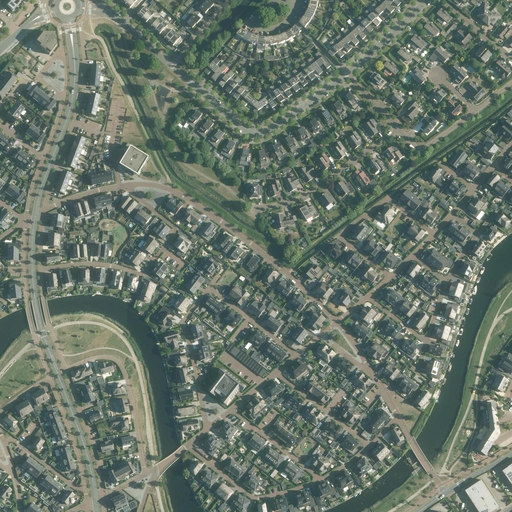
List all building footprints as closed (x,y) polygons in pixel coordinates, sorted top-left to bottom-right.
[(132,7),(134,9),(142,0),(129,0),(126,5),(130,9),(132,7)] [(202,0),(201,2),(209,9),(210,10),(214,5),(209,1),(209,0),(202,0)] [(383,12),(385,10),(386,9),(390,14),(394,10),(390,6),(385,1),(384,0),(377,0),(382,5),(379,8),(383,12)] [(10,10),(12,12),(16,8),(9,2),(6,5),(10,9),(10,10)] [(148,5),(145,2),(137,11),(139,14),(138,16),(142,19),(150,11),(149,10),(146,7),(148,5)] [(201,2),(194,9),(198,13),(201,10),(205,14),(209,9),(201,2)] [(383,12),(379,8),(374,3),(371,7),(375,11),(372,14),(376,19),(379,16),(384,20),(387,17),(383,12)] [(481,21),(482,21),(490,13),(486,9),(489,6),(485,3),(477,11),(480,13),(477,17),(478,18),(477,19),(481,22),(481,21)] [(307,11),(314,15),(315,10),(316,10),(317,8),(309,5),(308,8),(307,11)] [(192,7),(185,14),(188,17),(196,24),(197,25),(201,20),(196,16),(198,13),(194,9),(192,7)] [(376,19),(372,14),(367,10),(364,13),(368,18),(365,21),(369,25),(372,22),(377,27),(380,23),(376,19)] [(444,20),(447,23),(448,22),(449,22),(452,19),(446,14),(447,14),(445,11),(444,12),(441,10),(440,11),(439,11),(436,15),(440,18),(437,20),(441,23),(444,20)] [(154,14),(150,11),(142,19),(146,23),(148,21),(150,23),(158,14),(156,12),(154,14)] [(304,17),(310,22),(312,17),(313,17),(314,15),(307,11),(305,14),(306,14),(304,17)] [(494,16),(490,13),(482,21),(483,22),(482,23),(486,26),(486,25),(488,26),(491,23),(493,25),(500,17),(497,13),(494,16)] [(158,14),(150,23),(153,25),(151,27),(155,31),(163,22),(165,20),(161,17),(158,14)] [(358,27),(362,32),(365,29),(369,33),(373,30),(369,25),(365,21),(361,16),(357,20),(361,24),(358,27)] [(184,21),(181,24),(185,28),(188,25),(192,29),(196,24),(188,17),(184,21)] [(299,22),(305,28),(308,24),(310,22),(304,17),(303,17),(302,19),(300,22),(299,22)] [(167,26),(163,22),(155,31),(160,35),(161,33),(164,35),(172,26),(169,23),(167,26)] [(362,32),(358,27),(354,22),(350,26),(354,30),(351,33),(355,38),(358,35),(362,40),(366,36),(362,32)] [(434,36),(435,35),(436,36),(439,32),(433,28),(434,27),(432,25),(431,26),(429,23),(427,25),(427,24),(423,28),(427,31),(428,30),(434,36)] [(446,33),(448,35),(457,26),(458,26),(454,23),(454,24),(446,33)] [(511,33),(511,25),(511,26),(508,29),(507,28),(506,28),(505,29),(503,27),(501,29),(500,29),(498,31),(498,32),(496,34),(502,39),(505,36),(506,36),(508,38),(511,33)] [(174,28),(172,26),(164,35),(166,37),(165,39),(169,43),(177,34),(172,30),(174,28)] [(291,30),(295,37),(299,33),(301,32),(295,26),(293,27),(294,28),(291,30)] [(242,28),(236,34),(236,35),(241,37),(241,38),(243,39),(247,33),(247,32),(245,31),(242,29),(242,28)] [(359,43),(355,38),(351,33),(347,29),(343,32),(347,37),(344,39),(348,44),(351,41),(355,46),(359,43)] [(285,34),(288,41),(293,38),(295,37),(291,30),(290,30),(288,31),(288,32),(285,34)] [(460,30),(455,36),(460,39),(459,40),(465,46),(472,38),(466,32),(464,34),(460,30)] [(34,43),(49,55),(57,45),(56,43),(55,37),(55,34),(55,33),(50,33),(49,33),(48,33),(43,33),(38,39),(34,43)] [(247,33),(243,39),(248,41),(248,42),(250,43),(253,36),(253,35),(251,34),(247,33)] [(279,36),(281,44),(286,41),(286,42),(288,41),(285,34),(285,33),(282,34),(283,35),(279,36)] [(180,37),(177,34),(169,43),(173,46),(175,44),(177,47),(185,38),(182,35),(180,37)] [(348,44),(344,39),(340,35),(336,38),(340,43),(336,46),(340,50),(344,47),(348,52),(352,49),(348,44)] [(253,36),(250,43),(255,44),(258,45),(259,37),(260,37),(257,36),(253,36)] [(273,45),(276,45),(277,48),(282,47),(281,44),(279,36),(276,36),(276,37),(273,38),(273,45)] [(426,45),(420,41),(421,40),(419,38),(418,39),(415,36),(414,38),(414,37),(410,41),(414,44),(412,46),(415,50),(418,46),(421,49),(422,48),(423,49),(426,45)] [(259,37),(258,45),(263,45),(263,46),(266,46),(266,38),(263,37),(263,38),(259,37)] [(340,50),(336,46),(332,41),(328,44),(332,49),(328,52),(332,57),(336,54),(340,58),(344,55),(340,50)] [(481,60),(485,63),(492,55),(488,52),(487,52),(485,51),(486,50),(482,47),(481,47),(479,45),(474,51),(476,53),(475,54),(479,58),(480,57),(481,59),(481,60)] [(408,62),(409,61),(410,61),(412,58),(407,53),(408,52),(405,50),(405,51),(402,49),(401,50),(400,50),(397,54),(401,57),(401,56),(408,62)] [(433,54),(434,54),(429,59),(433,62),(436,59),(436,58),(437,57),(444,63),(448,58),(447,57),(449,55),(445,52),(443,54),(438,49),(433,54)] [(225,51),(220,58),(225,61),(229,54),(225,51)] [(315,62),(319,67),(323,64),(327,69),(331,66),(319,52),(315,55),(319,60),(315,62)] [(319,67),(315,62),(312,57),(308,61),(311,65),(308,68),(312,73),(315,70),(319,75),(323,72),(319,67)] [(220,61),(216,58),(204,72),(208,75),(212,70),(215,73),(219,69),(216,66),(220,61)] [(496,60),(491,66),(493,68),(501,74),(500,75),(500,76),(500,77),(500,78),(501,78),(501,79),(502,79),(503,79),(504,79),(505,78),(506,78),(511,72),(505,67),(499,61),(498,62),(496,60)] [(393,66),(394,65),(392,63),(391,64),(388,61),(387,63),(387,62),(383,66),(387,69),(385,72),(388,75),(391,72),(394,74),(395,73),(396,74),(399,70),(393,66)] [(300,74),(304,79),(308,76),(311,81),(315,78),(312,73),(308,68),(304,63),(300,66),(304,71),(300,74)] [(219,69),(215,73),(211,78),(215,82),(227,67),(223,64),(219,69)] [(460,69),(456,65),(450,71),(458,78),(455,81),(459,85),(468,76),(465,73),(461,69),(460,69)] [(422,73),(417,68),(413,73),(415,75),(413,78),(417,82),(416,83),(419,86),(420,85),(421,86),(425,81),(420,76),(422,73)] [(304,79),(300,74),(297,69),(293,72),(296,77),(293,79),(296,84),(300,82),(304,87),(308,84),(304,79)] [(222,88),(230,78),(235,74),(231,70),(218,84),(222,88)] [(10,72),(5,79),(12,85),(18,78),(10,72)] [(300,89),(296,84),(293,79),(289,74),(285,77),(289,82),(285,85),(289,90),(292,87),(296,92),(300,89)] [(377,84),(380,86),(381,85),(382,86),(385,83),(379,78),(380,77),(378,75),(377,76),(375,74),(373,75),(373,74),(369,78),(373,81),(371,84),(374,87),(377,84)] [(234,89),(237,92),(241,88),(238,85),(242,80),(238,77),(226,91),(230,94),(234,89)] [(2,82),(2,83),(9,89),(12,85),(5,79),(2,82)] [(281,95),(284,93),(288,98),(292,95),(289,90),(285,85),(281,80),(277,83),(281,88),(277,90),(281,95)] [(15,82),(10,91),(13,92),(18,83),(15,82)] [(0,85),(0,89),(6,93),(9,89),(2,83),(1,84),(0,85)] [(244,99),(248,94),(245,91),(249,86),(245,83),(241,88),(237,92),(233,97),(237,100),(241,96),(244,99)] [(472,92),(474,93),(471,96),(473,97),(472,98),(474,100),(475,100),(477,101),(485,93),(479,87),(478,89),(472,83),(467,88),(472,92)] [(277,90),(274,85),(269,88),(271,90),(267,92),(269,95),(273,100),(276,98),(280,103),(284,100),(281,95),(277,90)] [(33,86),(27,94),(32,98),(38,90),(33,86)] [(38,90),(32,98),(36,101),(42,93),(38,90)] [(404,101),(396,94),(397,93),(394,90),(390,95),(393,97),(392,99),(396,103),(395,104),(398,107),(400,105),(401,105),(401,104),(404,101)] [(437,94),(434,92),(430,96),(433,99),(434,98),(439,103),(440,101),(441,101),(442,101),(442,100),(442,99),(447,94),(441,90),(437,94)] [(42,93),(36,101),(40,104),(46,96),(42,93)] [(359,106),(362,103),(355,95),(353,97),(349,93),(349,94),(345,98),(349,103),(349,104),(354,110),(359,106)] [(258,102),(248,94),(244,99),(240,103),(244,107),(248,102),(258,111),(258,102)] [(276,106),(273,100),(269,95),(258,102),(258,111),(269,103),(272,108),(276,106)] [(46,96),(40,104),(44,108),(51,100),(46,96)] [(51,100),(44,108),(49,111),(55,103),(51,100)] [(451,100),(446,105),(451,109),(449,111),(455,117),(462,109),(456,103),(455,104),(451,100)] [(345,112),(348,110),(343,104),(341,106),(337,102),(338,103),(333,106),(340,116),(345,112)] [(407,107),(409,109),(409,110),(406,114),(412,120),(414,117),(415,117),(416,116),(416,115),(418,112),(416,110),(417,109),(417,108),(414,106),(416,105),(412,102),(407,107)] [(16,104),(12,108),(20,114),(21,114),(24,110),(19,106),(18,105),(16,104)] [(12,108),(9,112),(17,119),(20,114),(12,108)] [(202,115),(202,114),(201,115),(197,111),(192,116),(186,122),(191,126),(191,127),(194,129),(201,121),(199,119),(202,115)] [(338,122),(331,113),(329,115),(326,111),(325,111),(326,112),(321,115),(325,121),(330,128),(335,124),(338,122)] [(9,112),(6,117),(13,123),(17,119),(9,112)] [(425,125),(421,129),(427,134),(430,131),(433,128),(436,124),(430,119),(429,120),(426,117),(422,122),(425,125)] [(321,130),(324,128),(319,122),(317,124),(314,119),(313,120),(314,120),(309,124),(316,133),(321,130)] [(370,122),(364,127),(371,137),(378,132),(373,126),(376,125),(372,119),(370,121),(370,122)] [(503,125),(511,133),(511,123),(506,119),(502,124),(503,125)] [(202,136),(205,139),(212,130),(210,128),(213,124),(212,124),(208,120),(203,126),(203,125),(197,132),(202,136)] [(504,136),(509,139),(511,135),(511,133),(503,125),(498,130),(503,134),(502,135),(504,136)] [(32,126),(26,134),(30,137),(36,129),(32,126)] [(311,136),(307,130),(305,132),(302,128),(301,128),(302,129),(296,132),(303,142),(308,138),(311,136)] [(36,129),(30,137),(34,141),(41,133),(36,129)] [(213,146),(216,148),(223,140),(221,138),(224,134),(219,130),(214,136),(214,135),(208,141),(213,146)] [(360,138),(355,132),(350,135),(352,137),(347,140),(354,149),(360,145),(358,141),(358,140),(360,138)] [(41,133),(34,141),(39,144),(45,136),(41,133)] [(301,148),(295,139),(292,140),(289,136),(289,137),(284,140),(288,146),(292,153),(298,150),(301,148)] [(0,143),(0,149),(1,151),(9,141),(4,137),(0,143)] [(317,145),(313,139),(310,141),(312,144),(308,147),(310,150),(317,145)] [(489,143),(485,147),(495,154),(499,149),(491,144),(493,141),(491,139),(488,142),(489,143)] [(9,141),(1,151),(6,154),(13,144),(9,141)] [(230,159),(235,150),(233,148),(236,143),(235,143),(235,144),(230,141),(226,147),(225,146),(221,154),(227,157),(230,159)] [(74,142),(73,146),(82,150),(83,145),(74,142)] [(340,142),(335,146),(337,148),(333,151),(333,152),(331,153),(334,156),(336,155),(339,160),(345,156),(341,150),(344,148),(340,142)] [(121,165),(124,167),(127,169),(126,170),(129,172),(129,171),(130,171),(135,174),(138,176),(142,170),(144,167),(144,166),(146,163),(147,162),(149,159),(149,158),(144,155),(140,153),(141,151),(128,143),(125,148),(123,151),(127,154),(126,156),(123,161),(121,165)] [(277,145),(272,148),(276,154),(275,154),(279,161),(285,158),(288,156),(282,147),(280,148),(277,144),(277,145)] [(73,146),(71,151),(80,154),(82,150),(73,146)] [(479,150),(476,153),(481,157),(483,154),(491,160),(495,154),(485,147),(484,146),(480,151),(479,150)] [(396,148),(391,151),(390,149),(384,152),(391,161),(395,158),(397,162),(403,158),(398,151),(396,148)] [(18,149),(11,157),(16,160),(22,152),(18,149)] [(246,166),(250,166),(251,155),(248,155),(249,150),(248,150),(242,149),(241,157),(240,165),(246,166)] [(271,165),(268,154),(265,155),(264,150),(263,150),(263,151),(257,152),(259,159),(259,160),(261,168),(268,166),(271,165)] [(459,150),(450,163),(457,169),(461,163),(464,165),(467,161),(464,159),(467,156),(459,150)] [(71,151),(69,156),(78,159),(80,154),(71,151)] [(16,160),(15,161),(20,164),(27,156),(22,152),(16,160)] [(327,163),(327,162),(329,160),(324,154),(319,157),(321,159),(316,162),(323,171),(329,167),(327,163)] [(27,156),(20,164),(24,166),(30,158),(27,156)] [(69,156),(67,161),(76,164),(78,159),(69,156)] [(511,157),(503,167),(508,171),(511,166),(511,156),(511,157)] [(24,166),(22,168),(27,172),(27,171),(35,162),(30,158),(24,166)] [(375,174),(379,171),(380,173),(386,169),(381,162),(378,163),(377,163),(374,159),(368,164),(375,174)] [(468,166),(463,173),(468,176),(476,166),(468,160),(465,164),(468,166)] [(67,161),(65,166),(74,169),(76,164),(67,161)] [(476,166),(468,176),(473,180),(480,171),(482,173),(486,168),(483,166),(480,170),(476,166)] [(305,168),(299,173),(304,180),(303,181),(304,182),(305,183),(306,183),(313,179),(310,174),(312,173),(312,174),(315,172),(311,167),(307,170),(305,168)] [(431,174),(428,178),(434,183),(438,179),(440,175),(438,174),(441,171),(436,167),(434,170),(433,169),(430,173),(431,174)] [(363,173),(360,175),(358,171),(351,176),(357,184),(358,182),(362,188),(366,185),(366,186),(367,185),(367,184),(370,182),(367,178),(363,173)] [(62,172),(60,177),(69,180),(71,175),(62,172)] [(110,172),(104,173),(107,183),(112,182),(112,181),(113,181),(112,177),(111,177),(110,172)] [(491,189),(493,190),(496,185),(495,184),(500,179),(494,175),(485,185),(491,190),(491,189)] [(284,182),(290,193),(297,189),(295,186),(296,185),(297,186),(300,184),(296,176),(292,178),(284,182)] [(60,177),(58,181),(67,185),(69,180),(60,177)] [(58,181),(56,186),(66,190),(67,185),(58,181)] [(268,188),(269,191),(268,192),(268,193),(268,195),(269,195),(270,195),(271,197),(279,195),(278,191),(278,190),(281,189),(278,181),(273,182),(274,184),(272,185),(271,186),(272,187),(268,188)] [(452,194),(460,185),(454,181),(450,187),(447,185),(444,189),(452,195),(452,194)] [(350,194),(354,191),(350,184),(346,187),(342,182),(335,187),(339,193),(340,193),(343,197),(349,192),(350,194)] [(497,196),(504,186),(503,185),(504,184),(501,182),(500,183),(500,182),(497,186),(496,185),(493,190),(492,192),(497,196)] [(11,185),(5,193),(10,196),(16,188),(11,185)] [(259,193),(262,193),(262,187),(259,187),(259,185),(250,185),(250,188),(247,188),(248,194),(251,194),(251,198),(259,198),(259,193)] [(465,189),(460,185),(452,194),(457,198),(465,189)] [(509,189),(508,188),(508,187),(505,185),(505,186),(504,186),(497,196),(501,199),(503,198),(506,200),(508,197),(505,195),(509,189)] [(64,194),(66,190),(56,186),(54,192),(59,194),(59,193),(64,194)] [(16,188),(10,196),(14,199),(22,190),(21,189),(20,191),(16,188)] [(22,190),(14,199),(19,203),(25,194),(26,193),(22,190)] [(407,190),(400,200),(405,204),(412,194),(407,190)] [(331,200),(326,194),(323,196),(323,195),(322,196),(319,199),(325,208),(332,203),(334,205),(336,203),(333,198),(331,200)] [(417,198),(412,194),(405,204),(410,208),(417,199),(417,198)] [(109,195),(104,196),(107,209),(112,208),(109,195)] [(104,196),(98,197),(102,211),(101,208),(106,207),(107,209),(104,196)] [(95,207),(91,207),(92,210),(93,213),(96,212),(102,211),(98,197),(93,199),(95,207)] [(127,197),(118,208),(123,212),(132,201),(127,197)] [(480,201),(476,198),(472,203),(481,210),(486,203),(481,199),(480,201)] [(172,199),(166,207),(171,211),(178,201),(177,202),(172,199)] [(417,199),(410,208),(415,211),(420,205),(423,207),(425,204),(421,202),(417,199)] [(132,201),(123,212),(124,211),(129,215),(127,217),(130,219),(134,215),(131,212),(137,205),(132,201)] [(178,201),(171,211),(176,215),(183,205),(178,201)] [(86,202),(80,204),(84,218),(90,216),(90,217),(94,216),(93,213),(92,210),(89,211),(86,202)] [(425,211),(420,217),(426,221),(433,211),(428,207),(430,205),(427,203),(423,209),(425,211)] [(481,210),(472,203),(468,208),(472,211),(470,214),(476,218),(482,211),(481,210)] [(76,215),(73,216),(74,221),(78,220),(84,218),(80,204),(74,206),(76,215)] [(299,211),(301,215),(303,214),(307,221),(312,217),(314,219),(319,216),(313,206),(309,208),(309,209),(308,209),(306,206),(299,211)] [(382,212),(380,211),(376,217),(389,224),(393,219),(391,217),(394,212),(386,206),(382,212)] [(134,215),(130,219),(133,222),(133,221),(138,225),(146,214),(142,210),(137,217),(134,215)] [(191,210),(185,219),(189,222),(189,223),(189,224),(197,214),(191,210)] [(0,224),(2,226),(1,227),(4,230),(8,225),(5,223),(10,216),(4,211),(0,216),(0,224)] [(433,211),(426,221),(431,225),(434,220),(437,222),(441,217),(433,211)] [(510,221),(500,213),(494,221),(505,229),(510,221)] [(146,214),(138,225),(143,228),(142,229),(145,231),(146,230),(149,226),(146,224),(151,218),(146,214)] [(197,214),(189,224),(193,227),(191,230),(194,233),(199,227),(196,224),(201,217),(197,214)] [(288,225),(293,224),(292,217),(284,219),(283,215),(281,215),(280,215),(277,215),(277,216),(275,217),(276,224),(276,225),(276,226),(276,227),(277,227),(277,228),(277,229),(285,228),(285,227),(286,227),(287,227),(288,226),(288,225)] [(51,221),(50,227),(58,228),(58,231),(62,232),(64,232),(64,229),(64,223),(51,221)] [(161,223),(157,228),(167,235),(170,231),(163,226),(161,223)] [(209,223),(202,232),(208,237),(209,236),(211,238),(215,233),(213,231),(215,228),(209,223)] [(446,228),(444,230),(447,233),(452,236),(459,227),(454,223),(449,230),(446,228)] [(408,233),(407,233),(413,237),(419,229),(414,225),(408,233)] [(362,226),(353,237),(359,241),(363,237),(366,233),(369,235),(372,230),(370,228),(368,231),(362,226)] [(459,227),(452,236),(457,240),(464,231),(459,227)] [(498,232),(492,227),(484,237),(490,242),(498,232)] [(151,230),(149,233),(151,235),(154,237),(156,234),(163,240),(167,235),(157,228),(154,232),(151,230)] [(413,237),(413,238),(418,242),(424,233),(419,229),(413,237)] [(48,235),(48,241),(60,241),(60,236),(62,236),(62,232),(58,231),(56,231),(56,235),(48,235)] [(457,240),(456,240),(464,246),(466,243),(464,242),(469,235),(464,231),(457,240)] [(220,238),(216,243),(222,248),(224,249),(223,251),(226,254),(231,247),(233,245),(230,243),(233,239),(229,236),(229,237),(226,234),(222,239),(220,238)] [(151,235),(145,242),(155,249),(158,245),(153,241),(155,238),(154,237),(151,235)] [(182,236),(178,241),(188,249),(188,248),(187,248),(191,243),(182,236)] [(48,241),(47,247),(54,247),(54,249),(59,249),(60,241),(48,241)] [(178,241),(175,246),(184,254),(188,249),(178,241)] [(371,241),(364,249),(369,253),(376,245),(371,241)] [(145,242),(140,248),(145,252),(146,250),(151,254),(155,249),(145,242)] [(95,243),(94,257),(100,258),(102,243),(95,243)] [(102,243),(100,258),(107,258),(108,249),(111,250),(112,244),(108,243),(108,245),(102,245),(102,243)] [(477,256),(478,257),(485,247),(479,243),(477,246),(476,246),(474,248),(474,249),(472,252),(473,253),(472,254),(476,257),(477,256)] [(73,244),(69,244),(69,250),(73,250),(74,259),(80,258),(79,244),(73,245),(73,244)] [(328,246),(321,251),(324,254),(327,252),(330,257),(331,256),(334,260),(342,254),(339,250),(340,249),(336,244),(330,248),(328,246)] [(376,245),(369,253),(374,257),(381,249),(376,245)] [(235,247),(231,252),(233,254),(231,257),(236,260),(240,256),(243,259),(245,257),(246,254),(242,251),(238,248),(237,249),(235,247)] [(137,248),(131,255),(141,262),(144,258),(139,254),(141,251),(137,248)] [(434,249),(426,259),(431,263),(439,253),(434,249)] [(55,255),(46,256),(47,263),(60,261),(59,255),(61,254),(61,251),(55,251),(55,255)] [(388,251),(381,261),(386,265),(393,255),(388,251)] [(439,253),(431,263),(436,267),(444,257),(439,253)] [(344,257),(341,261),(345,263),(344,263),(349,267),(357,257),(352,254),(347,260),(344,257)] [(131,255),(126,262),(130,265),(132,263),(137,267),(141,262),(131,255)] [(247,259),(243,265),(248,269),(249,266),(255,271),(259,266),(256,265),(259,261),(257,259),(258,258),(254,255),(250,261),(247,259)] [(393,255),(386,265),(391,269),(395,263),(398,265),(402,261),(393,255)] [(209,257),(206,262),(216,270),(220,265),(209,257)] [(357,257),(349,267),(354,271),(353,273),(356,275),(360,270),(357,268),(362,261),(357,257)] [(444,257),(436,267),(441,271),(446,265),(449,268),(453,262),(450,260),(449,261),(444,257)] [(466,262),(463,267),(472,272),(476,263),(471,261),(469,263),(466,262)] [(160,262),(156,267),(166,275),(170,270),(160,262)] [(206,262),(201,267),(212,275),(215,270),(216,270),(206,262)] [(414,264),(405,275),(411,280),(415,275),(416,275),(418,272),(420,269),(419,268),(420,267),(416,264),(415,265),(414,264)] [(315,265),(306,275),(312,281),(315,277),(318,279),(324,273),(315,265)] [(156,267),(152,272),(160,278),(164,273),(166,275),(156,267)] [(368,267),(361,275),(366,279),(373,271),(368,267)] [(464,278),(470,281),(471,278),(469,277),(472,272),(463,267),(462,268),(460,272),(461,272),(460,273),(465,276),(464,278)] [(267,275),(263,278),(270,283),(268,285),(272,289),(276,284),(273,282),(277,277),(276,276),(277,274),(271,269),(269,271),(268,270),(265,274),(267,275)] [(78,275),(78,284),(83,284),(83,282),(92,283),(92,278),(88,278),(88,271),(86,271),(86,270),(83,270),(83,271),(81,271),(81,275),(78,275)] [(96,270),(95,281),(102,282),(102,286),(105,286),(106,279),(103,279),(104,271),(96,270)] [(64,281),(61,282),(62,289),(66,288),(65,285),(72,283),(69,271),(62,273),(64,281)] [(373,271),(366,279),(372,284),(379,275),(373,271)] [(192,278),(191,278),(201,285),(204,281),(200,277),(201,274),(198,272),(197,275),(196,274),(193,278),(192,278)] [(110,274),(108,282),(111,283),(111,285),(115,286),(116,286),(116,284),(120,285),(122,276),(118,276),(118,275),(113,274),(113,275),(112,274),(110,274)] [(50,285),(46,285),(47,293),(50,293),(50,291),(57,290),(55,275),(49,276),(50,285)] [(424,291),(432,280),(429,278),(427,276),(423,282),(421,280),(417,285),(419,287),(424,291)] [(130,277),(126,291),(138,294),(141,284),(141,283),(138,283),(138,282),(136,281),(137,278),(130,277)] [(191,278),(188,283),(197,290),(201,285),(191,278)] [(435,282),(432,280),(424,291),(432,296),(436,291),(433,289),(437,284),(435,283),(435,282)] [(145,282),(140,299),(149,302),(155,285),(145,282)] [(276,285),(272,289),(280,295),(287,285),(283,282),(279,287),(276,285)] [(323,282),(316,292),(321,296),(328,286),(329,286),(323,282)] [(452,285),(450,289),(464,293),(464,294),(467,285),(460,282),(459,285),(453,283),(452,285)] [(188,283),(184,287),(194,294),(197,290),(188,283)] [(287,285),(280,295),(281,295),(286,298),(293,288),(288,284),(287,285)] [(328,286),(321,296),(326,300),(331,293),(334,295),(335,293),(337,291),(335,289),(333,290),(328,286)] [(236,288),(230,295),(236,300),(242,293),(236,288)] [(386,296),(383,299),(384,300),(383,300),(387,303),(388,302),(388,303),(389,303),(396,293),(397,293),(391,289),(390,291),(387,289),(383,294),(386,296)] [(454,300),(460,302),(462,299),(464,293),(450,289),(449,293),(450,293),(449,295),(455,297),(454,300)] [(346,290),(342,295),(351,302),(355,297),(346,290)] [(237,301),(236,302),(241,305),(248,296),(244,293),(243,294),(242,293),(236,300),(237,301)] [(396,293),(389,303),(394,307),(397,302),(399,304),(403,299),(401,297),(401,296),(396,293)] [(341,294),(337,299),(347,307),(351,302),(342,295),(341,294)] [(180,295),(176,300),(186,308),(190,303),(180,295)] [(290,300),(288,303),(290,305),(291,305),(295,308),(302,299),(303,298),(298,295),(293,302),(292,302),(290,300)] [(210,296),(202,306),(207,310),(215,300),(210,296)] [(403,305),(400,310),(404,313),(412,304),(407,300),(405,298),(401,303),(403,305)] [(295,308),(295,309),(299,313),(307,303),(302,299),(295,308)] [(176,300),(172,305),(182,312),(186,308),(176,300)] [(215,300),(207,310),(208,310),(212,313),(212,314),(220,304),(215,300)] [(255,302),(249,310),(253,314),(261,304),(256,300),(255,302)] [(404,313),(404,314),(409,318),(413,313),(415,315),(419,310),(417,308),(417,307),(412,303),(412,304),(404,313)] [(448,305),(446,311),(456,314),(459,305),(453,303),(452,306),(448,305)] [(220,304),(212,314),(217,317),(215,319),(218,321),(222,315),(220,314),(225,308),(220,304)] [(261,304),(253,314),(258,318),(266,308),(261,304)] [(162,317),(159,321),(164,326),(167,322),(172,325),(175,322),(167,315),(170,311),(165,307),(160,313),(163,315),(162,317)] [(365,309),(363,312),(374,320),(379,313),(374,309),(373,310),(372,311),(370,310),(367,307),(366,309),(365,309)] [(231,311),(223,321),(228,325),(236,315),(231,311)] [(454,320),(456,314),(446,311),(444,317),(450,318),(449,321),(455,323),(456,320),(454,320)] [(361,315),(359,317),(365,321),(363,323),(368,327),(370,325),(374,320),(363,312),(361,314),(361,315)] [(316,313),(312,318),(313,319),(321,325),(325,320),(316,313)] [(415,322),(413,325),(419,330),(429,318),(422,313),(418,318),(415,322)] [(236,315),(228,325),(233,329),(241,319),(236,315)] [(272,317),(266,325),(271,329),(277,321),(272,317)] [(313,319),(310,324),(318,330),(322,326),(321,325),(313,319)] [(277,321),(271,329),(276,333),(282,325),(277,321)] [(385,325),(381,330),(384,332),(384,331),(389,335),(390,334),(396,326),(391,322),(389,325),(388,326),(387,326),(385,325)] [(356,326),(353,329),(354,330),(354,331),(357,334),(357,335),(359,336),(360,336),(364,339),(366,336),(369,338),(373,333),(370,331),(369,333),(358,325),(357,326),(356,326)] [(438,328),(437,331),(449,335),(450,336),(453,326),(447,325),(446,327),(440,325),(439,328),(438,328)] [(201,326),(191,329),(193,334),(202,332),(201,326)] [(298,326),(294,331),(304,339),(308,334),(298,326)] [(396,326),(390,334),(395,338),(397,340),(401,335),(401,334),(399,333),(399,332),(401,330),(396,326)] [(202,332),(193,334),(194,340),(202,338),(203,343),(208,342),(207,337),(206,331),(202,332)] [(255,331),(247,341),(252,345),(260,335),(255,331)] [(294,331),(291,336),(300,344),(304,339),(294,331)] [(437,331),(436,335),(437,335),(436,338),(442,340),(441,343),(447,344),(449,335),(437,331)] [(177,332),(165,336),(167,343),(171,342),(173,351),(179,349),(176,340),(179,339),(177,332)] [(260,335),(252,345),(258,349),(265,339),(260,335)] [(402,343),(398,348),(400,350),(405,354),(413,343),(411,341),(410,341),(408,340),(404,345),(402,343)] [(371,350),(369,353),(371,355),(370,355),(373,357),(381,347),(374,341),(370,346),(372,347),(373,348),(371,350)] [(204,348),(198,349),(199,355),(211,352),(209,346),(208,342),(203,343),(204,348)] [(271,343),(264,352),(269,355),(268,356),(269,357),(277,347),(271,343)] [(413,343),(405,354),(412,359),(416,354),(415,353),(414,352),(415,350),(418,347),(416,346),(416,345),(413,343)] [(320,360),(328,350),(327,349),(327,348),(322,345),(315,354),(321,359),(320,360)] [(431,345),(428,353),(441,356),(443,349),(446,350),(447,347),(440,345),(440,348),(439,348),(439,347),(435,346),(435,347),(431,345)] [(381,347),(373,357),(374,358),(375,359),(376,360),(376,359),(378,361),(382,356),(385,358),(389,352),(386,350),(387,350),(382,346),(381,347)] [(277,347),(269,357),(273,360),(281,350),(277,347)] [(281,350),(273,360),(274,360),(275,359),(280,362),(286,354),(281,350)] [(330,351),(328,350),(320,360),(327,365),(335,354),(330,350),(330,351)] [(178,352),(172,354),(172,357),(175,356),(178,366),(186,364),(185,358),(184,354),(179,356),(178,352)] [(211,352),(199,355),(200,361),(212,358),(211,352)] [(428,363),(427,367),(439,370),(442,361),(437,360),(436,362),(430,360),(429,364),(428,363)] [(334,369),(339,374),(346,365),(345,364),(345,363),(342,361),(341,361),(340,361),(338,364),(337,363),(333,367),(335,368),(334,369)] [(385,370),(383,373),(387,377),(388,377),(394,369),(396,367),(390,363),(388,361),(384,367),(386,368),(385,370)] [(297,365),(295,367),(303,376),(308,372),(307,370),(308,369),(304,364),(303,365),(300,362),(296,365),(297,365)] [(511,366),(504,362),(499,369),(503,372),(505,370),(511,374),(511,372),(511,366)] [(99,367),(101,374),(113,371),(110,364),(105,365),(104,364),(101,365),(101,366),(99,367)] [(348,366),(346,365),(339,374),(345,378),(346,377),(347,378),(350,373),(349,372),(352,368),(348,366)] [(297,380),(303,376),(295,367),(294,368),(294,367),(290,370),(291,370),(290,371),(292,374),(291,375),(295,380),(296,379),(297,380)] [(427,367),(426,370),(427,371),(426,373),(432,375),(431,378),(437,379),(440,370),(439,370),(427,367)] [(182,368),(176,370),(177,378),(181,378),(182,384),(190,382),(189,379),(191,379),(189,373),(188,373),(187,370),(183,371),(182,368)] [(83,369),(73,373),(74,377),(79,376),(80,378),(92,374),(90,369),(84,371),(83,369)] [(388,377),(387,378),(391,381),(392,380),(393,381),(395,378),(397,379),(401,375),(399,373),(399,372),(394,369),(388,377)] [(225,371),(211,389),(229,403),(236,394),(239,390),(243,385),(225,371)] [(347,382),(347,383),(350,385),(352,383),(358,387),(365,378),(364,377),(359,373),(354,380),(350,378),(347,382)] [(402,382),(398,387),(400,389),(401,390),(403,391),(411,381),(412,381),(406,377),(404,375),(400,380),(402,382)] [(496,375),(493,380),(505,387),(508,381),(496,375)] [(306,390),(311,393),(318,384),(314,380),(316,378),(313,376),(309,381),(311,382),(308,387),(306,390)] [(366,379),(365,378),(358,387),(357,388),(358,389),(357,390),(363,394),(361,397),(363,399),(367,394),(364,392),(372,383),(366,378),(366,379)] [(493,380),(490,386),(503,392),(505,387),(493,380)] [(411,381),(403,391),(406,394),(406,393),(408,395),(411,392),(412,390),(413,390),(415,392),(419,386),(411,381)] [(113,382),(107,383),(108,386),(111,386),(112,388),(111,388),(112,394),(113,394),(113,396),(124,393),(124,392),(123,386),(121,386),(121,385),(120,385),(120,383),(119,383),(114,384),(113,382)] [(276,382),(270,386),(277,395),(285,388),(282,384),(279,386),(276,382)] [(312,393),(316,396),(322,388),(318,384),(311,393),(312,394),(312,393)] [(89,386),(80,389),(82,392),(81,392),(82,397),(92,393),(89,386)] [(265,391),(272,399),(277,395),(270,386),(265,391)] [(43,388),(37,392),(43,403),(49,400),(49,399),(43,389),(43,388)] [(184,388),(177,389),(178,393),(180,393),(182,400),(193,398),(192,390),(185,391),(184,388)] [(320,400),(328,390),(327,391),(322,388),(316,396),(320,399),(320,400)] [(332,393),(328,390),(320,400),(325,404),(326,401),(327,401),(330,397),(333,399),(336,394),(333,392),(332,393)] [(418,400),(415,403),(421,408),(430,396),(424,391),(420,396),(417,399),(418,400)] [(33,406),(34,408),(36,411),(39,409),(38,406),(43,403),(37,392),(31,395),(31,396),(30,396),(36,405),(33,406)] [(92,393),(82,397),(84,401),(85,401),(86,403),(94,400),(92,393)] [(285,403),(291,407),(297,399),(296,398),(297,397),(293,394),(293,395),(292,395),(290,397),(289,396),(285,401),(286,402),(285,403)] [(259,397),(253,402),(261,412),(267,407),(259,397)] [(278,406),(280,403),(285,400),(283,397),(278,401),(276,404),(278,406)] [(118,398),(112,399),(113,403),(117,402),(119,414),(129,412),(126,399),(119,401),(118,398)] [(299,400),(297,399),(291,407),(296,411),(297,411),(298,412),(302,407),(301,406),(303,402),(300,399),(299,400)] [(27,400),(21,404),(27,415),(33,411),(34,415),(37,413),(36,411),(34,408),(32,409),(27,400),(27,401),(27,400)] [(256,417),(261,412),(253,402),(247,407),(252,413),(250,415),(254,420),(256,418),(256,417)] [(488,430),(476,450),(486,456),(495,442),(495,441),(500,434),(497,414),(497,413),(495,403),(486,405),(489,420),(488,420),(490,428),(488,430)] [(21,418),(27,415),(21,404),(15,407),(15,408),(14,408),(20,417),(17,418),(20,423),(23,421),(21,418)] [(346,418),(347,419),(354,410),(348,405),(340,415),(346,419),(346,418)] [(87,415),(87,416),(88,419),(89,419),(90,422),(100,418),(98,412),(101,411),(100,407),(94,409),(95,412),(87,415)] [(197,407),(178,410),(179,414),(180,414),(181,417),(196,415),(198,414),(197,407)] [(303,416),(310,421),(317,412),(315,411),(316,411),(311,407),(303,416)] [(375,412),(377,414),(385,421),(386,422),(390,417),(379,408),(375,412)] [(361,415),(354,410),(347,419),(348,420),(348,421),(353,425),(361,415)] [(47,415),(46,416),(48,421),(59,417),(56,411),(47,415)] [(318,413),(317,412),(310,421),(316,426),(323,416),(318,413)] [(3,420),(3,421),(11,427),(9,429),(13,433),(16,430),(13,428),(17,423),(17,422),(17,421),(13,419),(12,418),(13,418),(8,414),(8,415),(7,414),(3,420)] [(377,414),(374,418),(381,425),(385,421),(377,414)] [(48,421),(49,421),(51,426),(61,422),(59,417),(48,421)] [(120,425),(122,431),(128,430),(127,423),(128,423),(127,419),(118,420),(117,417),(109,419),(110,427),(120,425)] [(374,418),(370,422),(378,430),(377,429),(381,425),(374,418)] [(187,419),(179,421),(179,425),(183,424),(185,431),(189,431),(194,430),(199,429),(199,428),(200,428),(199,427),(198,427),(197,421),(187,423),(187,419)] [(374,434),(378,430),(370,422),(369,421),(365,426),(374,434)] [(51,426),(50,426),(52,432),(63,428),(61,422),(51,426)] [(228,422),(224,428),(233,435),(238,430),(240,432),(242,429),(237,425),(235,428),(228,422)] [(327,437),(334,428),(333,427),(334,426),(330,423),(330,424),(329,423),(327,426),(326,425),(322,430),(323,431),(322,432),(328,436),(327,437)] [(272,434),(277,438),(284,428),(279,424),(272,434)] [(52,432),(54,438),(65,434),(63,428),(52,432)] [(227,438),(224,441),(225,441),(229,444),(231,441),(230,440),(233,435),(224,428),(223,428),(219,432),(227,438)] [(278,437),(281,440),(288,431),(284,428),(277,438),(278,437)] [(336,429),(334,428),(327,437),(332,441),(334,439),(335,440),(339,435),(337,434),(340,431),(337,428),(336,429)] [(391,436),(388,439),(394,444),(395,443),(396,443),(396,444),(404,440),(397,428),(390,433),(391,436)] [(285,445),(293,435),(288,431),(281,440),(286,444),(285,445)] [(37,438),(31,446),(31,447),(37,451),(44,442),(44,441),(39,437),(41,434),(38,432),(35,436),(37,438)] [(54,438),(56,443),(57,443),(67,439),(65,434),(54,438)] [(132,436),(130,437),(125,438),(124,435),(119,436),(119,439),(120,439),(122,447),(133,444),(132,439),(132,436)] [(212,435),(208,440),(217,448),(221,443),(223,444),(225,441),(224,441),(220,438),(218,440),(212,435)] [(252,448),(252,449),(253,448),(260,439),(255,435),(250,441),(247,439),(244,444),(246,446),(248,444),(253,448),(252,448)] [(293,435),(285,445),(290,448),(297,439),(293,436),(293,435)] [(345,449),(346,449),(353,439),(347,435),(341,444),(346,448),(345,449)] [(108,443),(100,445),(101,448),(100,449),(100,450),(101,450),(102,453),(105,452),(110,450),(113,450),(112,446),(113,446),(112,445),(111,442),(114,441),(113,436),(107,437),(108,443)] [(265,443),(260,439),(253,448),(252,449),(258,453),(257,454),(259,456),(263,452),(260,450),(265,443)] [(358,444),(353,439),(346,449),(353,455),(357,450),(355,448),(358,444)] [(213,453),(217,448),(208,440),(206,440),(203,444),(211,450),(208,453),(213,457),(215,454),(213,453)] [(382,444),(377,448),(385,457),(390,452),(382,444)] [(59,450),(58,450),(59,455),(70,452),(69,446),(59,449),(59,450)] [(263,457),(268,461),(274,452),(270,448),(263,456),(263,457)] [(380,461),(385,457),(377,448),(372,453),(380,461)] [(70,452),(59,455),(59,456),(61,461),(72,458),(70,452)] [(268,461),(272,464),(279,455),(274,452),(268,461)] [(311,463),(317,467),(325,458),(318,453),(311,463)] [(284,459),(279,455),(272,464),(277,468),(284,459)] [(19,464),(17,467),(20,469),(22,467),(26,470),(25,471),(26,472),(33,462),(28,458),(22,466),(19,464)] [(61,461),(62,467),(63,467),(74,464),(72,458),(61,461)] [(331,463),(325,458),(317,467),(324,473),(331,463)] [(230,472),(237,463),(232,459),(225,469),(230,472)] [(364,459),(359,463),(360,463),(367,472),(372,468),(364,459)] [(192,479),(195,481),(198,477),(198,476),(196,474),(203,465),(197,461),(189,471),(195,476),(192,479)] [(33,462),(26,472),(30,475),(38,465),(33,462)] [(130,462),(124,465),(129,475),(135,472),(130,462)] [(282,472),(288,476),(295,466),(290,462),(285,469),(282,467),(279,471),(282,473),(282,472)] [(230,472),(235,475),(241,466),(237,463),(230,472)] [(362,476),(367,472),(360,463),(355,467),(362,476)] [(63,467),(65,473),(75,470),(74,464),(63,467)] [(508,467),(502,472),(508,480),(511,485),(511,464),(508,467)] [(30,475),(35,479),(43,469),(38,465),(30,475)] [(119,468),(124,477),(129,475),(124,465),(119,468)] [(246,470),(241,466),(235,475),(239,479),(246,470)] [(301,470),(295,466),(288,476),(293,480),(292,481),(295,483),(298,479),(295,477),(301,470)] [(113,471),(119,481),(119,480),(124,477),(119,468),(113,471)] [(250,488),(257,478),(252,474),(253,472),(250,470),(247,475),(250,477),(244,484),(249,488),(250,488)] [(113,471),(108,474),(113,484),(119,481),(113,471)] [(199,481),(204,485),(212,475),(207,472),(201,479),(198,477),(195,481),(197,484),(199,481)] [(347,473),(342,476),(348,487),(354,483),(347,473)] [(207,492),(210,494),(214,490),(211,488),(217,479),(212,475),(204,485),(209,489),(207,492)] [(40,484),(45,488),(44,489),(52,479),(47,476),(40,484)] [(348,487),(342,476),(336,479),(340,486),(337,488),(341,494),(344,492),(343,490),(348,486),(348,487)] [(257,478),(250,488),(255,491),(260,485),(263,487),(266,482),(263,480),(262,482),(257,479),(257,478)] [(52,479),(44,489),(49,493),(57,483),(52,479)] [(471,487),(465,491),(471,501),(471,502),(478,511),(493,511),(494,511),(500,508),(494,498),(482,480),(480,481),(471,487)] [(57,483),(49,493),(54,496),(62,487),(57,483)] [(327,483),(321,486),(327,497),(332,494),(333,495),(336,494),(334,488),(330,490),(327,483)] [(215,494),(220,498),(227,488),(222,484),(216,492),(214,490),(210,494),(213,496),(215,494)] [(0,491),(0,497),(4,501),(12,491),(5,485),(0,491)] [(321,500),(327,497),(321,486),(315,488),(321,500)] [(224,509),(226,506),(229,502),(227,500),(233,492),(227,488),(220,498),(225,502),(223,504),(221,507),(224,509)] [(60,500),(67,506),(74,495),(68,491),(60,500)] [(307,493),(301,495),(305,507),(311,505),(311,507),(315,505),(313,499),(309,500),(307,493)] [(123,494),(116,497),(121,507),(122,509),(128,506),(128,504),(127,504),(127,503),(123,494)] [(295,497),(299,509),(305,507),(301,495),(295,497)] [(231,505),(237,509),(245,499),(244,499),(239,496),(232,504),(229,502),(226,506),(229,508),(231,505)] [(116,497),(110,500),(115,510),(116,511),(122,509),(121,507),(116,497)] [(242,511),(250,503),(245,499),(237,509),(240,511),(242,511)] [(285,499),(279,500),(281,511),(282,511),(282,510),(288,509),(285,499)] [(275,511),(281,511),(279,500),(273,502),(275,511)]
